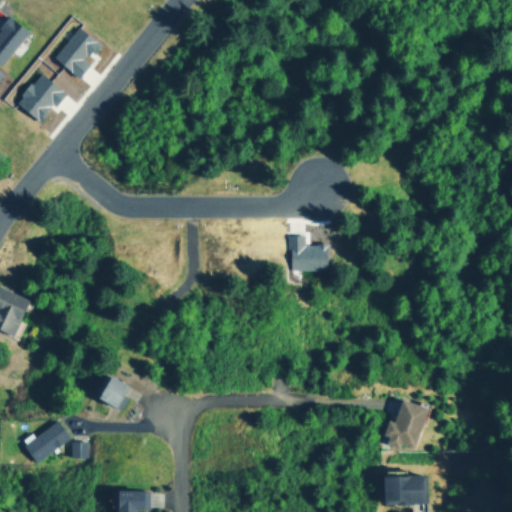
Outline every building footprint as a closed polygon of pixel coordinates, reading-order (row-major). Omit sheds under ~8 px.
[(0,61),(24,28),(4,14),(0,19),(0,61)] [(95,42),(74,25),(50,55),(74,75),(85,62),(81,59),(95,42)] [(12,100),(35,120),(61,91),(37,70),(12,100)] [(323,267),(323,242),(301,242),(301,233),(285,233),(285,268),(323,267)] [(25,298),(0,285),(0,329),(8,333),(25,298)] [(119,407),(124,394),(120,393),(124,382),(102,373),(93,397),(119,407)] [(390,419),(384,417),(379,433),(384,435),(382,442),(396,447),(398,442),(410,446),(423,405),(397,397),(390,419)] [(66,436),(53,419),(19,443),(31,460),(66,436)] [(84,439),(67,439),(67,455),(83,455),(84,439)] [(423,502),(422,472),(378,473),(379,503),(423,502)] [(132,511),(132,507),(145,507),(145,488),(112,488),(112,511),(132,511)]
